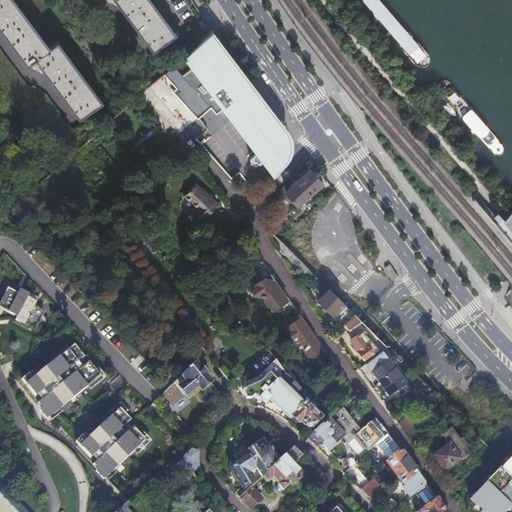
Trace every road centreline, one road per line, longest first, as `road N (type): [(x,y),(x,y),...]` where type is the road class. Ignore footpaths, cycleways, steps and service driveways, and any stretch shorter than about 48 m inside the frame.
road 1 (residential): [(450,511),(258,238),(258,209),(319,138)]
road 2 (residential): [(241,511),(201,464),(209,433),(235,413),(268,422),(368,511)]
road 3 (primary): [(319,138),(456,321),(498,353)]
road 4 (primary): [(498,353),(338,125)]
road 5 (primary): [(225,0),(319,138)]
road 6 (primary): [(338,125),(249,0)]
